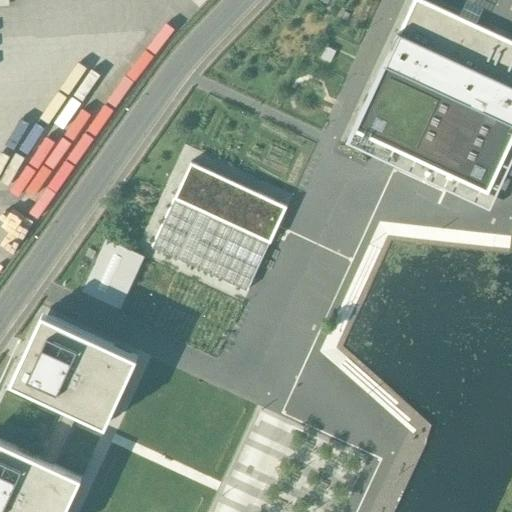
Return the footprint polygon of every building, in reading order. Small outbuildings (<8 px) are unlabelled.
[(511,33),(436,0),(412,0),(349,141),(491,204),(511,157),(511,33)] [(335,51),(327,47),(322,58),(330,62),(335,51)] [(292,194),(194,150),(150,247),(248,291),(292,194)] [(44,305),(12,374),(64,398),(81,405),(109,418),(141,350),(113,338),(44,305)] [(81,405),(64,398),(60,406),(41,448),(57,456),(77,414),(81,405)] [(0,429),(0,511),(64,511),(84,469),(57,456),(41,448),(0,429)]
